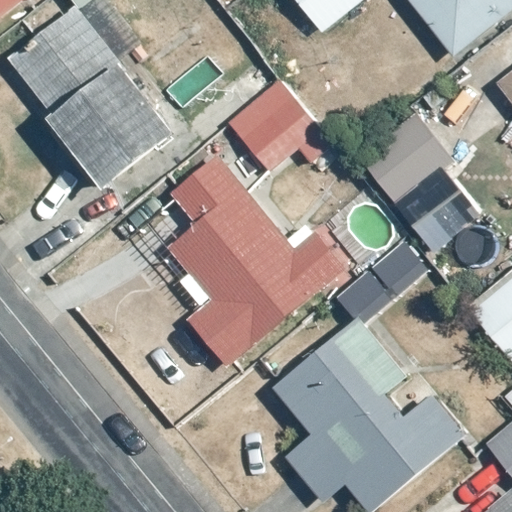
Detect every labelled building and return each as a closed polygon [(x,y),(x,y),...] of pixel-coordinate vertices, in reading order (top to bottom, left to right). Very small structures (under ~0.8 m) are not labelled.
[(0,0),(0,18),(22,0),(0,0)] [(362,0),(296,0),(323,32),(362,0)] [(511,0),(408,0),(453,59),(511,14),(511,0)] [(8,61),(107,191),(179,137),(80,7),(8,61)] [(511,73),(501,83),(511,96),(511,73)] [(280,78),(227,122),(268,170),(298,144),(310,159),(333,139),(280,78)] [(454,164),(415,116),(361,159),(435,251),(480,215),(445,171),(454,164)] [(193,319),(231,365),(347,269),(316,232),(296,248),(220,157),(173,195),(196,222),(168,246),(214,301),(193,319)] [(362,314),(369,322),(428,270),(403,241),(337,298),(356,320),(362,314)] [(511,274),(469,311),(511,360),(511,274)] [(369,322),(362,314),(356,320),(274,389),(316,439),(292,458),(329,502),(347,487),(368,511),(379,511),(469,437),(430,391),(405,413),(391,397),(415,377),(369,322)] [(511,422),(485,444),(511,476),(511,422)] [(511,511),(511,492),(488,511),(511,511)]
